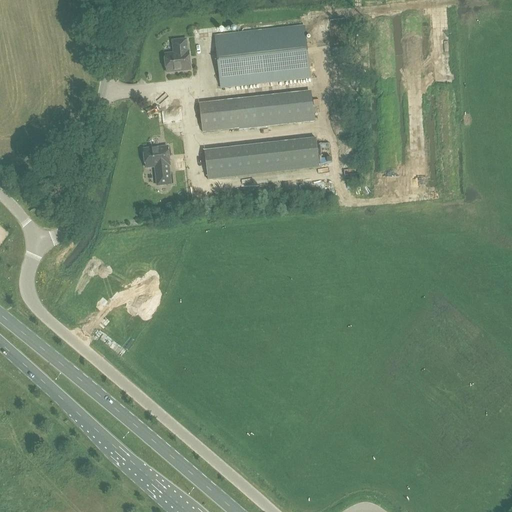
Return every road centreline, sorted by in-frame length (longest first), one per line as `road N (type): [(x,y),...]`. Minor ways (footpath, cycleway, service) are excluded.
road 1 (unclassified): [(41,240),(28,278),(32,304),(271,511)]
road 2 (primary): [(236,511),(0,313)]
road 3 (unclassified): [(41,240),(73,218),(122,0)]
road 4 (primary): [(0,344),(186,511)]
